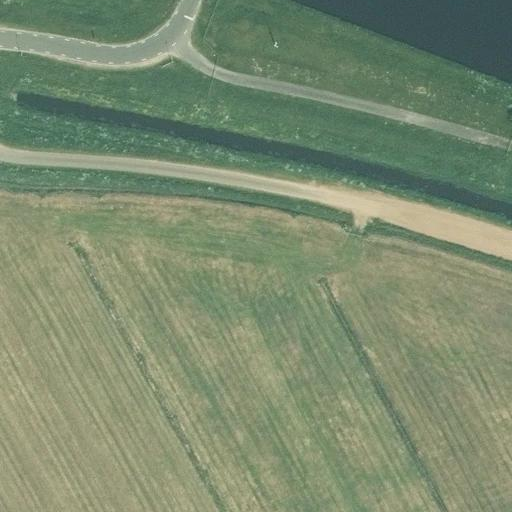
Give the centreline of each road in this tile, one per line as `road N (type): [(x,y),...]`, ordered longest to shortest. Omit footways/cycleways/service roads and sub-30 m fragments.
road 1 (unclassified): [(396,213),(150,167),(0,154)]
road 2 (unclassified): [(190,0),(171,38),(133,54),(0,41)]
road 3 (track): [(511,248),(396,213)]
